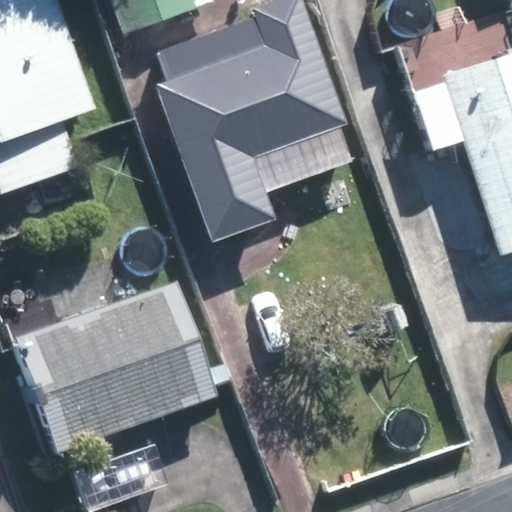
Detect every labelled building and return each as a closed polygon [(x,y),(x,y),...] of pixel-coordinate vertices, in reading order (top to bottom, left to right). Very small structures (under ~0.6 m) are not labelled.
[(99,114),(63,0),(0,0),(0,202),(85,176),(69,124),(99,114)] [(215,0),(112,0),(125,38),(218,7),(215,0)] [(349,132),(303,0),(296,0),(163,45),(176,83),(157,90),(212,251),(281,227),(271,198),(356,169),(344,134),(349,132)] [(511,61),(444,83),(511,292),(511,61)] [(21,344),(61,459),(223,404),(183,288),(21,344)]
